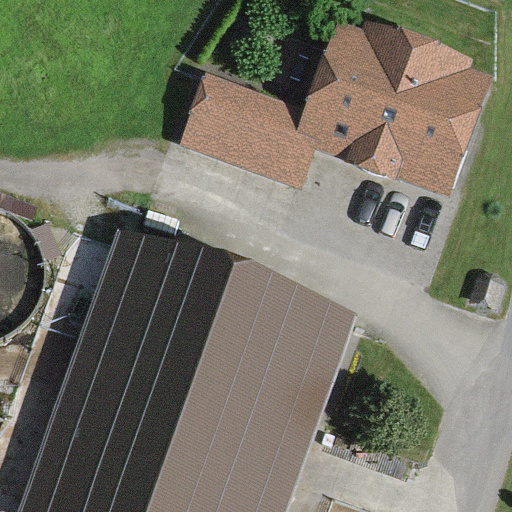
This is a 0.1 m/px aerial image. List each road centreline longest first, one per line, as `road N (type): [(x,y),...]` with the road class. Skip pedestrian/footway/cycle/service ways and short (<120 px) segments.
road 1 (track): [(106,215),(329,280),(511,382)]
road 2 (track): [(0,368),(37,359),(56,335),(106,215)]
road 3 (residential): [(511,391),(476,511)]
